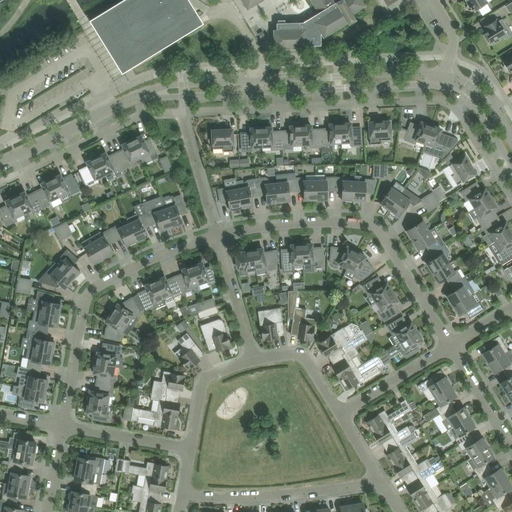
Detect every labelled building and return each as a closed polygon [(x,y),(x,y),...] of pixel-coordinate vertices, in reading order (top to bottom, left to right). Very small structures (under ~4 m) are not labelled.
[(203,24),(203,23),(188,0),(123,0),(99,15),(104,23),(101,25),(106,32),(109,30),(128,61),(144,51),(148,58),(203,24)] [(364,6),(360,0),(242,0),(248,9),(261,0),(311,0),(320,14),(305,23),(299,23),(299,24),(285,24),(285,20),(278,20),(278,31),(275,31),(275,47),(305,46),(321,45),(321,34),(322,33),(324,36),(349,21),(350,23),(355,20),(351,14),(364,6)] [(466,0),(468,3),(467,3),(468,4),(467,5),(467,6),(466,7),(467,8),(467,9),(468,10),(469,10),(470,10),(471,10),(472,9),(474,12),(475,11),(475,10),(487,3),(485,0),(466,0)] [(496,20),(494,21),(486,26),(488,30),(485,32),(486,34),(484,35),(488,42),(490,40),(492,44),(498,40),(500,39),(500,38),(504,36),(505,38),(511,35),(502,20),(498,22),(496,20)] [(511,56),(511,57),(503,62),(505,65),(504,67),(506,71),(509,71),(510,72),(511,71),(511,56)] [(383,122),(379,122),(369,122),(370,137),(370,144),(381,144),(381,140),(391,140),(390,128),(391,128),(391,120),(383,121),(383,122)] [(425,143),(432,125),(426,123),(425,124),(421,122),(420,126),(411,123),(405,139),(415,143),(416,140),(425,143)] [(333,149),(333,143),(341,142),(340,123),(334,123),(334,124),(330,124),(330,129),(321,129),(322,147),(322,153),(333,152),(333,149)] [(351,123),(347,124),(347,123),(340,123),(341,142),(351,142),(351,145),(361,145),(361,127),(351,128),(351,123)] [(302,144),(301,125),(294,125),(295,126),(290,126),(290,131),(281,131),(282,149),(292,148),(292,145),(302,144)] [(322,147),(321,129),(312,130),(311,125),(307,126),(307,125),(301,125),(302,144),(311,144),(312,147),(322,147)] [(448,151),(457,141),(455,139),(440,133),(441,129),(437,128),(438,127),(432,125),(425,143),(422,151),(430,154),(435,149),(442,151),(443,150),(448,151)] [(262,146),(261,127),(255,127),(255,128),(251,128),(251,133),(241,133),(242,151),(253,150),(253,147),(262,146)] [(282,149),(281,131),(272,132),(272,127),(268,128),(267,127),(261,127),(262,146),(272,146),(272,149),(282,149)] [(234,151),(233,134),(233,129),(223,130),(219,130),(219,129),(211,129),(211,137),(212,137),(213,149),(223,148),(223,152),(234,151)] [(155,152),(154,148),(150,141),(147,143),(146,140),(144,141),(142,136),(138,138),(137,137),(132,140),(132,141),(140,157),(144,165),(146,164),(152,160),(155,159),(153,154),(156,153),(155,152)] [(140,157),(132,141),(132,140),(126,142),(127,143),(122,145),(124,149),(116,153),(124,169),(133,164),(131,161),(140,157)] [(124,169),(116,153),(108,157),(106,153),(102,155),(102,154),(96,157),(96,158),(104,174),(111,171),(115,178),(126,173),(124,169)] [(450,153),(444,159),(448,164),(455,160),(450,153)] [(462,182),(475,173),(468,161),(469,161),(465,154),(458,158),(459,159),(449,166),(454,173),(451,175),(456,184),(461,181),(462,182)] [(104,174),(96,158),(96,157),(91,160),(87,162),(89,166),(80,170),(82,175),(87,184),(88,186),(97,181),(96,178),(104,174)] [(171,168),(166,157),(160,160),(165,171),(171,168)] [(231,159),(231,167),(250,166),(250,158),(231,159)] [(61,175),(57,177),(56,176),(51,179),(51,180),(59,196),(68,192),(69,195),(79,190),(77,187),(73,179),(71,175),(63,179),(61,175)] [(278,202),(277,183),(269,184),(269,180),(266,177),(256,178),(258,194),(266,194),(267,198),(266,198),(266,203),(278,202)] [(327,190),(335,190),(335,177),(326,178),(326,181),(315,181),(316,199),(328,199),(328,194),(327,194),(327,190)] [(353,200),(354,182),(344,181),(344,178),(335,177),(335,190),(343,191),(342,195),(341,194),(341,199),(353,200)] [(258,194),(256,178),(246,180),(243,185),(243,188),(238,189),(241,207),(253,205),(252,200),(251,200),(251,196),(258,194)] [(289,192),(296,191),(296,178),(287,179),(287,182),(277,183),(278,202),(291,200),(290,196),(289,196),(289,192)] [(316,199),(315,181),(305,181),(305,178),(296,178),(296,191),(304,191),(304,195),(303,195),(303,199),(316,199)] [(59,196),(51,180),(51,179),(45,181),(46,182),(42,184),(43,188),(35,192),(43,208),(52,203),(53,206),(62,202),(59,196)] [(361,179),(360,182),(354,182),(353,200),(366,201),(366,196),(365,196),(365,192),(373,193),(376,180),(361,179)] [(401,195),(405,188),(396,182),(383,199),(380,202),(390,210),(401,195)] [(488,192),(487,193),(485,189),(481,191),(476,183),(461,192),(467,201),(470,199),(475,208),(491,197),(488,192)] [(227,188),(218,190),(221,202),(229,201),(229,205),(228,205),(229,209),(241,207),(238,189),(237,184),(227,186),(227,188)] [(420,201),(417,197),(405,188),(401,195),(390,210),(400,217),(402,213),(402,212),(409,202),(414,205),(420,201)] [(43,208),(35,192),(27,196),(25,192),(21,194),(21,193),(15,196),(23,213),(32,209),(34,212),(43,208)] [(436,199),(432,193),(422,200),(425,205),(436,199)] [(179,214),(186,212),(181,195),(173,198),(174,202),(165,205),(165,204),(164,205),(171,226),(183,222),(181,218),(180,218),(179,214)] [(23,213),(15,196),(9,198),(10,199),(6,201),(8,205),(0,208),(0,211),(3,218),(7,225),(16,221),(15,218),(23,214),(23,213)] [(496,207),(494,203),(495,203),(491,197),(475,208),(480,216),(477,217),(482,226),(497,217),(493,209),(496,207)] [(428,211),(439,204),(436,199),(425,205),(428,211)] [(171,226),(164,205),(163,203),(155,206),(153,201),(145,204),(147,209),(144,210),(146,213),(150,224),(158,222),(159,226),(158,226),(160,230),(171,226)] [(150,224),(146,213),(138,216),(137,214),(127,219),(129,224),(137,240),(148,235),(146,231),(145,232),(143,228),(150,224)] [(511,230),(509,226),(508,226),(506,223),(502,225),(497,217),(482,226),(488,235),(490,233),(495,241),(511,231),(511,230)] [(413,240),(429,231),(423,221),(411,228),(411,227),(407,230),(413,240)] [(72,234),(66,222),(60,225),(66,236),(72,234)] [(137,240),(129,224),(120,228),(118,225),(110,229),(116,240),(123,237),(124,241),(123,241),(125,246),(137,240)] [(66,236),(60,225),(55,228),(60,239),(66,236)] [(109,244),(116,240),(110,229),(102,234),(104,237),(94,242),(103,258),(114,252),(112,248),(111,248),(109,244)] [(441,245),(437,238),(434,240),(429,231),(413,240),(419,251),(423,248),(423,247),(426,245),(430,252),(441,245)] [(511,231),(495,241),(488,246),(499,263),(500,263),(501,265),(505,263),(511,258),(511,231)] [(103,258),(94,242),(85,247),(91,259),(90,260),(93,264),(103,258)] [(303,263),(302,243),(295,244),(295,245),(291,245),(291,249),(282,250),(283,267),(283,272),(292,272),(292,264),(303,263)] [(323,265),(322,248),(312,248),(312,244),(308,244),(308,243),(302,243),(303,263),(303,271),(313,270),(313,266),(323,265)] [(433,273),(449,263),(446,259),(449,251),(444,243),(441,245),(430,252),(435,259),(431,261),(431,260),(427,262),(433,273)] [(348,268),(357,251),(351,248),(351,249),(347,247),(345,250),(341,248),(332,247),(330,262),(338,266),(339,263),(348,268)] [(263,249),(259,249),(258,248),(252,249),(256,269),(265,267),(266,270),(276,268),(273,251),(264,253),(263,249)] [(61,256),(66,259),(58,267),(72,280),(80,271),(77,268),(76,268),(73,265),(78,259),(67,249),(61,256)] [(256,269),(252,249),(246,251),(246,252),(242,252),(242,255),(236,256),(238,269),(239,269),(239,274),(240,273),(240,275),(247,274),(246,270),(256,269)] [(366,257),(362,255),(362,254),(357,251),(348,268),(356,272),(354,275),(362,279),(373,270),(368,263),(364,260),(366,257)] [(203,263),(199,264),(198,263),(192,265),(199,284),(208,281),(209,284),(215,282),(211,270),(208,271),(207,268),(204,268),(203,263)] [(461,278),(457,271),(454,272),(449,263),(433,273),(440,283),(443,281),(443,280),(446,278),(450,285),(461,278)] [(199,284),(192,265),(186,267),(187,268),(182,270),(184,274),(175,277),(182,293),(191,290),(190,287),(199,284)] [(72,280),(58,267),(51,275),(47,271),(38,281),(58,287),(60,284),(61,285),(60,286),(64,289),(72,280)] [(453,305),(469,296),(465,290),(468,288),(469,283),(465,276),(461,278),(450,285),(455,291),(451,293),(447,295),(453,305)] [(182,293),(175,277),(166,281),(165,277),(161,279),(160,277),(155,280),(163,298),(165,303),(174,299),(173,297),(182,293)] [(390,286),(389,287),(387,283),(383,285),(378,277),(363,286),(369,295),(371,294),(376,302),(393,292),(390,286)] [(31,287),(32,280),(19,278),(18,284),(31,287)] [(139,294),(135,296),(143,309),(145,308),(146,309),(155,305),(154,302),(163,298),(155,280),(149,283),(149,284),(145,286),(147,289),(138,294),(139,294)] [(29,293),(31,287),(18,284),(17,291),(29,293)] [(266,293),(265,286),(252,289),(254,295),(266,293)] [(495,291),(498,296),(503,293),(500,288),(495,291)] [(398,301),(395,298),(396,297),(393,292),(376,302),(381,310),(379,312),(384,321),(399,312),(394,303),(398,301)] [(61,303),(56,302),(56,303),(52,303),(54,296),(38,293),(34,311),(59,315),(61,303)] [(471,317),(485,309),(480,300),(476,303),(471,294),(469,296),(453,305),(460,316),(463,313),(466,310),(471,317)] [(115,307),(111,312),(127,323),(133,316),(135,317),(140,311),(143,309),(135,296),(132,298),(124,303),(121,307),(118,304),(116,308),(115,307)] [(213,299),(201,303),(203,310),(215,306),(213,299)] [(215,306),(203,310),(198,312),(200,318),(218,312),(216,306),(215,306)] [(285,334),(280,307),(269,309),(269,310),(259,312),(263,339),(264,339),(264,340),(278,338),(277,335),(285,334)] [(288,307),(288,318),(293,319),(291,334),(298,335),(297,338),(302,339),(311,340),(311,339),(312,339),(315,319),(305,318),(307,309),(295,307),(295,308),(288,307)] [(34,311),(33,321),(36,322),(34,330),(47,332),(48,325),(52,325),(52,327),(56,327),(59,315),(34,311)] [(127,323),(111,312),(107,318),(108,318),(106,322),(109,324),(107,328),(105,337),(120,340),(124,333),(122,331),(127,323)] [(414,326),(413,327),(411,323),(407,325),(402,317),(394,322),(388,326),(393,335),(396,333),(401,342),(418,331),(414,326)] [(186,319),(177,325),(181,332),(190,326),(186,319)] [(218,319),(200,325),(209,351),(216,348),(217,351),(229,347),(229,345),(230,345),(222,321),(218,319)] [(368,320),(361,323),(368,336),(374,332),(368,320)] [(363,330),(355,334),(349,337),(344,329),(344,328),(319,343),(320,344),(319,345),(323,353),(326,357),(328,355),(332,361),(355,347),(360,344),(368,339),(363,330)] [(45,340),(47,332),(34,330),(28,329),(26,339),(28,339),(26,348),(28,349),(34,350),(52,353),(54,341),(50,340),(49,341),(45,340)] [(418,346),(417,344),(422,341),(420,337),(421,337),(418,331),(401,342),(397,344),(402,352),(403,351),(406,357),(417,351),(415,348),(418,346)] [(204,354),(187,333),(177,340),(183,347),(175,353),(181,361),(187,369),(188,368),(189,369),(196,363),(200,360),(198,358),(204,354)] [(489,350),(483,354),(488,363),(508,351),(499,336),(486,344),(489,350)] [(114,366),(116,356),(119,357),(121,347),(113,346),(104,344),(102,353),(98,352),(97,356),(96,356),(95,362),(114,366)] [(359,353),(355,347),(332,361),(335,366),(333,368),(340,379),(358,367),(352,358),(359,353)] [(50,365),(52,353),(34,350),(28,349),(26,359),(29,359),(28,368),(40,370),(41,362),(45,363),(45,364),(50,365)] [(390,360),(384,350),(378,353),(378,355),(384,364),(390,360)] [(507,372),(511,368),(511,356),(508,351),(488,363),(494,373),(503,367),(507,372)] [(383,364),(384,364),(378,355),(372,358),(358,367),(340,379),(342,378),(344,381),(343,382),(347,388),(346,389),(346,390),(364,379),(361,374),(376,365),(379,369),(384,366),(383,364)] [(112,375),(114,366),(95,362),(94,369),(95,369),(94,373),(98,374),(97,383),(114,386),(116,376),(112,375)] [(38,378),(40,370),(28,368),(19,366),(17,375),(29,377),(27,387),(45,390),(47,378),(43,378),(43,379),(38,378)] [(511,368),(507,372),(510,377),(501,383),(507,392),(511,389),(511,368)] [(182,390),(183,386),(185,377),(183,377),(183,375),(164,372),(163,382),(154,380),(152,392),(178,396),(179,390),(182,390)] [(435,396),(450,387),(450,386),(451,385),(447,378),(446,379),(444,377),(435,383),(432,377),(418,386),(421,392),(423,391),(429,387),(435,396)] [(109,396),(112,396),(114,386),(97,383),(95,392),(91,391),(90,395),(89,395),(88,401),(107,405),(109,396)] [(43,403),(45,390),(27,387),(21,386),(20,396),(18,405),(21,406),(33,408),(35,400),(39,401),(38,402),(43,403)] [(440,414),(450,407),(447,402),(456,396),(450,387),(435,396),(440,405),(436,408),(424,415),(427,422),(433,418),(440,414)] [(180,403),(177,402),(178,396),(152,392),(150,399),(159,401),(157,412),(178,416),(180,403)] [(376,432),(391,422),(406,413),(412,410),(408,404),(405,399),(405,400),(400,403),(402,407),(387,416),(384,411),(366,422),(367,423),(368,422),(372,429),(373,428),(375,432),(376,432)] [(105,414),(107,405),(88,401),(87,408),(88,408),(87,412),(93,413),(93,415),(96,416),(95,419),(96,419),(107,421),(109,415),(105,414)] [(408,404),(412,410),(417,407),(413,401),(408,404)] [(131,420),(133,408),(134,407),(126,406),(124,418),(131,420)] [(464,410),(463,407),(454,413),(450,407),(440,414),(443,420),(442,421),(447,430),(449,429),(453,426),(469,417),(468,416),(470,415),(466,409),(464,410)] [(175,429),(178,417),(178,416),(157,412),(140,409),(133,408),(131,420),(132,420),(138,421),(138,417),(156,420),(155,425),(175,429)] [(471,417),(470,418),(469,417),(453,426),(449,429),(458,444),(469,438),(466,432),(475,427),(473,424),(475,424),(471,417)] [(386,448),(411,433),(409,429),(407,426),(397,432),(391,422),(376,432),(375,432),(373,433),(378,441),(380,444),(382,443),(386,448)] [(405,445),(413,440),(418,437),(414,431),(411,433),(386,448),(391,457),(390,458),(394,465),(395,465),(411,455),(405,445)] [(35,445),(36,442),(25,440),(26,434),(14,432),(13,438),(10,438),(8,448),(16,450),(35,453),(37,446),(35,445)] [(485,439),(483,440),(482,438),(473,444),(469,438),(458,444),(462,451),(467,448),(472,457),(488,447),(487,447),(489,446),(485,439)] [(488,449),(488,447),(472,457),(468,460),(473,469),(477,475),(488,468),(484,463),(493,457),(492,455),(494,454),(490,448),(488,449)] [(34,461),(35,453),(16,450),(15,456),(10,455),(8,466),(20,468),(21,462),(32,464),(32,460),(34,461)] [(100,463),(101,458),(84,455),(85,455),(84,458),(79,457),(78,459),(77,458),(76,465),(77,466),(77,468),(102,473),(104,464),(100,463)] [(406,481),(431,465),(427,459),(417,465),(411,455),(395,465),(394,465),(393,466),(400,477),(403,476),(406,481)] [(122,471),(124,459),(117,458),(115,470),(122,471)] [(166,479),(168,467),(169,466),(148,462),(147,468),(130,465),(131,460),(124,459),(122,471),(146,476),(146,475),(166,479)] [(431,488),(425,478),(435,472),(431,465),(406,481),(409,486),(407,488),(414,499),(415,498),(431,488)] [(31,480),(29,479),(30,476),(19,474),(20,468),(8,466),(7,472),(12,473),(10,484),(29,487),(31,480)] [(101,484),(102,473),(94,472),(77,468),(76,470),(75,470),(74,477),(75,477),(75,480),(85,481),(84,487),(97,490),(98,483),(101,484)] [(502,471),(500,468),(491,474),(488,468),(477,475),(481,481),(485,478),(491,487),(506,478),(506,477),(507,476),(503,470),(502,471)] [(165,487),(166,479),(146,475),(146,476),(144,487),(133,485),(132,492),(134,493),(160,497),(161,491),(164,492),(165,487)] [(491,487),(486,490),(496,505),(507,499),(503,493),(511,487),(506,478),(491,487)] [(466,482),(460,486),(467,497),(473,493),(466,482)] [(3,493),(2,500),(14,502),(15,496),(26,498),(26,494),(28,495),(29,487),(10,484),(4,483),(2,493),(3,493)] [(95,496),(97,490),(84,487),(83,493),(72,491),(72,493),(71,493),(69,499),(71,500),(70,502),(88,506),(96,507),(98,497),(95,496)] [(428,511),(449,499),(445,493),(437,498),(431,488),(415,498),(419,505),(420,504),(424,511),(428,511)] [(159,503),(160,497),(134,493),(132,500),(141,502),(139,511),(160,511),(162,504),(159,503)] [(13,508),(14,502),(2,500),(0,499),(0,507),(0,509),(0,511),(23,511),(23,510),(13,508)] [(446,511),(445,511),(453,506),(449,499),(428,511),(446,511)] [(511,511),(511,503),(510,504),(507,499),(496,505),(499,511),(511,511)] [(87,511),(88,506),(70,502),(70,504),(69,504),(67,511),(69,511),(68,511),(87,511)] [(363,503),(359,504),(359,502),(352,503),(353,511),(368,511),(367,507),(367,508),(364,509),(363,503)] [(353,511),(352,503),(344,505),(345,506),(341,507),(341,511),(353,511)]
